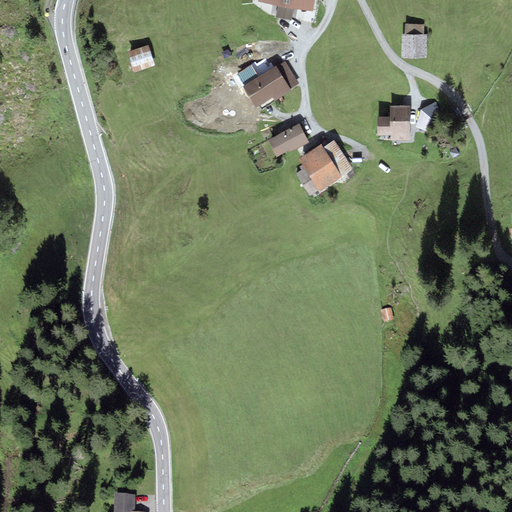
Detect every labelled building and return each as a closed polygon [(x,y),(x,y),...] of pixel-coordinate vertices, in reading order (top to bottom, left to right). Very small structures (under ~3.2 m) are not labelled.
[(257,0),(257,1),(277,5),(294,8),(313,11),(314,0),(257,0)] [(294,8),(277,5),(275,16),(292,19),(294,8)] [(405,34),(424,34),(424,24),(405,24),(405,34)] [(427,58),(427,34),(424,34),(405,34),(402,34),(401,58),(427,58)] [(148,45),(128,51),(135,72),(154,66),(148,45)] [(285,61),(277,67),(290,89),(299,84),(285,61)] [(276,66),(243,86),(256,107),(272,97),(275,101),(291,91),(290,89),(277,67),(276,66)] [(421,109),(415,127),(424,132),(442,110),(433,103),(421,109)] [(390,105),(390,117),(377,116),(377,136),(390,136),(390,140),(410,140),(410,105),(390,105)] [(299,123),(268,140),(277,157),(289,151),(290,153),(309,142),(308,140),(299,123)] [(323,148),(341,175),(353,168),(335,140),(323,148)] [(323,148),(321,145),(299,159),(303,165),(319,188),(321,192),(343,177),(341,175),(323,148)] [(316,190),(319,188),(303,165),(300,167),(302,170),(296,174),(309,195),(316,190)] [(113,511),(147,511),(147,510),(134,510),(135,494),(114,493),(113,511)]
